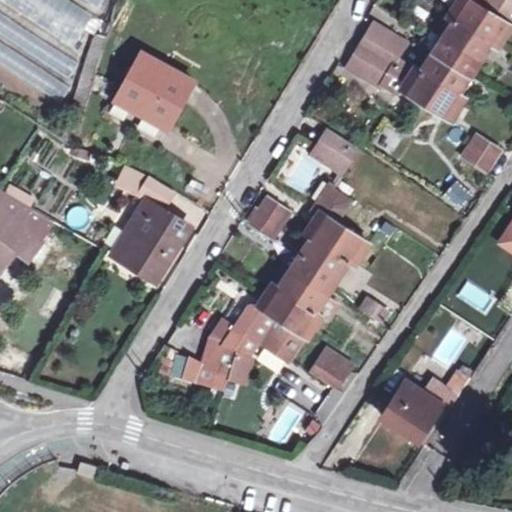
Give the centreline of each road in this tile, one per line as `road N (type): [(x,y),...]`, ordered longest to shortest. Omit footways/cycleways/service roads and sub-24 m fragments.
road 1 (residential): [(360,0),(99,426)]
road 2 (residential): [(286,480),(511,167)]
road 3 (tertiary): [(99,426),(138,431),(286,480)]
road 4 (tertiary): [(286,480),(422,511)]
